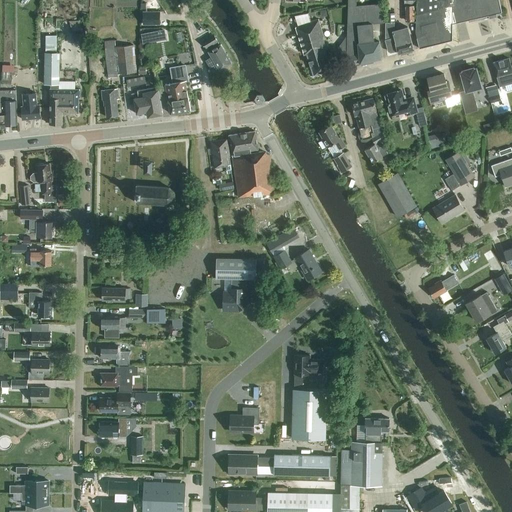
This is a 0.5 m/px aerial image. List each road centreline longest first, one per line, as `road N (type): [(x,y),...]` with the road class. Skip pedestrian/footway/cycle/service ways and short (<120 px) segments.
road 1 (residential): [(82,138),(76,511)]
road 2 (residential): [(511,444),(408,275),(511,220)]
road 3 (residential): [(208,511),(216,393),(351,282)]
road 4 (unclassified): [(484,511),(351,282)]
road 5 (unclassified): [(351,282),(256,114)]
road 6 (tertiary): [(338,90),(511,42)]
road 7 (tertiary): [(82,138),(210,124)]
road 8 (residential): [(210,124),(183,0)]
